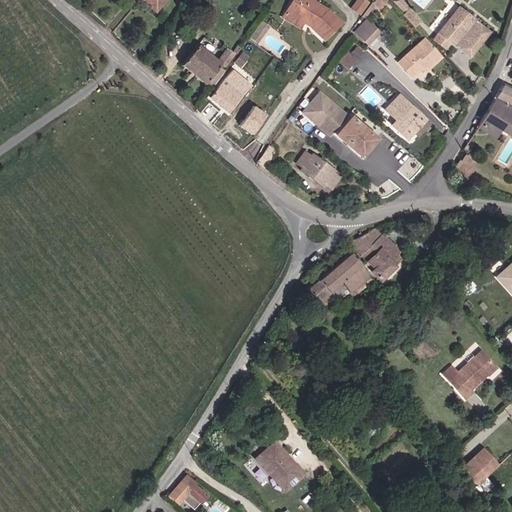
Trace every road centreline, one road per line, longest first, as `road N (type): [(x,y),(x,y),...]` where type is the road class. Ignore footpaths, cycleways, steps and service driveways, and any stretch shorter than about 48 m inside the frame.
road 1 (tertiary): [(59,0),(240,164),(303,210)]
road 2 (unclassified): [(303,257),(221,397),(132,511)]
road 3 (residential): [(432,204),(437,175),(511,30)]
